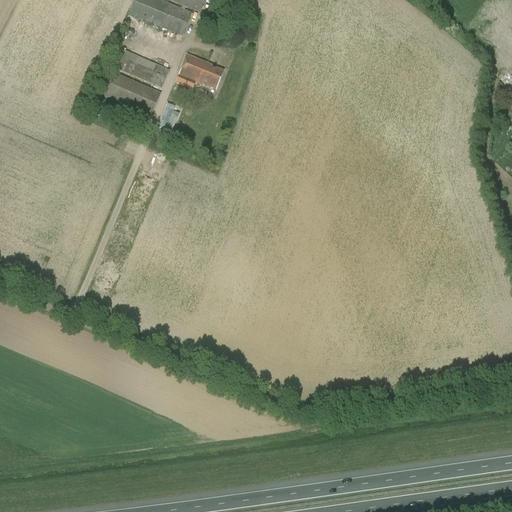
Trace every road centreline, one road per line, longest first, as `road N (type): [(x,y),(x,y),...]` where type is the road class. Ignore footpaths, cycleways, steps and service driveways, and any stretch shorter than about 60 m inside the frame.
road 1 (unclassified): [(0,283),(296,412),(324,416),(511,388)]
road 2 (motorway): [(511,464),(163,511)]
road 3 (motorway): [(343,511),(511,490)]
